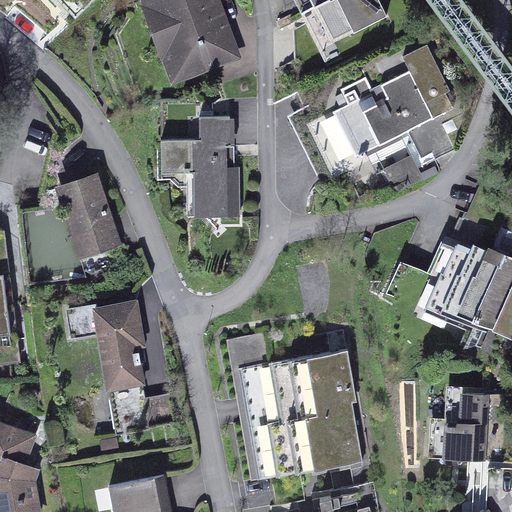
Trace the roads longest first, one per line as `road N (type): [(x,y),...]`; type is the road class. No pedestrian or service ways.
road 1 (track): [(272,232),(394,213),(442,187),(477,133),(498,0)]
road 2 (residential): [(188,315),(241,294),(262,266),(272,232),(260,0)]
road 3 (residential): [(0,28),(58,77),(132,185),(188,315)]
road 4 (residential): [(188,315),(222,511)]
road 5 (unknown): [(27,51),(0,182)]
